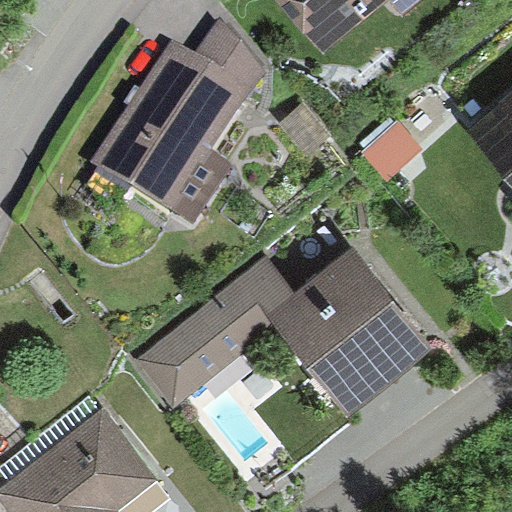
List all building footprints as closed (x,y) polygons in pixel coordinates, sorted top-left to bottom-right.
[(300,0),(319,24),(350,0),(300,0)] [(97,157),(161,204),(265,65),(217,30),(199,54),(183,42),(97,157)] [(511,84),(474,116),(511,161),(511,84)] [(403,120),(366,151),(394,183),(430,152),(403,120)] [(190,311),(223,349),(271,307),(318,361),(333,348),(358,377),(423,320),(349,235),(274,300),(261,286),(276,274),(257,253),(190,311)] [(0,472),(0,474),(28,511),(93,511),(88,505),(149,459),(101,396),(0,472)]
